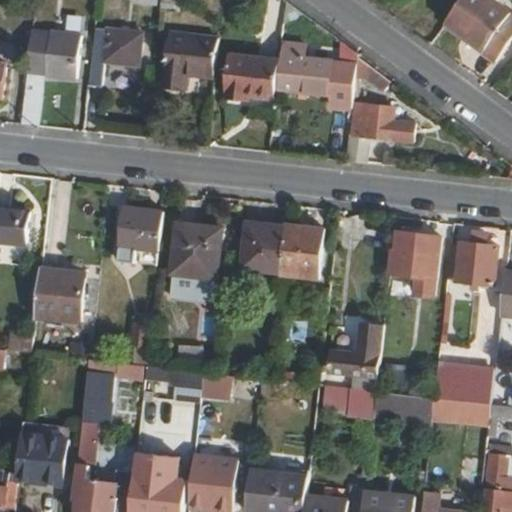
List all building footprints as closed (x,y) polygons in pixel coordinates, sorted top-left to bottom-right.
[(511,13),(492,0),(464,0),(449,22),(486,49),(482,53),(496,63),(511,39),(511,13)] [(446,26),(482,53),(486,49),(449,22),(446,26)] [(108,31),(105,62),(92,61),(90,85),(105,87),(108,64),(140,67),(144,35),(108,31)] [(51,32),(46,74),(77,78),(82,36),(51,32)] [(172,35),(166,85),(187,88),(188,73),(217,76),(221,41),(172,35)] [(286,45),(281,89),(331,95),(329,106),(353,109),(354,98),(355,81),(358,57),(358,54),(344,53),(342,65),(334,64),(306,61),(307,47),(286,45)] [(391,82),(358,57),(355,81),(365,78),(384,91),(391,82)] [(229,58),(225,96),(228,97),(227,102),(249,104),(249,99),(276,102),(280,63),(229,58)] [(28,77),(23,126),(40,128),(45,79),(28,77)] [(353,136),(360,137),(393,141),(416,143),(418,125),(395,122),(397,109),(364,106),(357,105),(353,136)] [(0,209),(0,240),(30,244),(33,214),(0,209)] [(129,210),(123,263),(140,265),(142,251),(163,253),(168,214),(129,210)] [(254,226),(250,270),(286,273),(290,229),(254,226)] [(290,229),(286,273),(285,278),(322,281),(327,231),(291,228),(290,229)] [(178,230),(172,283),(201,286),(202,281),(219,283),(225,231),(206,229),(206,233),(178,230)] [(395,253),(393,275),(420,279),(418,296),(436,299),(439,280),(443,240),(402,236),(400,254),(395,253)] [(0,249),(29,253),(30,244),(0,240),(0,249)] [(463,245),(460,283),(495,287),(500,249),(463,245)] [(44,267),(39,318),(81,322),(86,280),(66,277),(66,270),(44,267)] [(139,326),(137,348),(141,349),(153,350),(155,328),(139,326)] [(365,326),(362,356),(337,353),(335,373),(381,378),(387,327),(365,326)] [(34,350),(35,334),(11,333),(11,349),(34,350)] [(141,349),(139,368),(151,369),(153,350),(141,349)] [(10,353),(0,352),(0,371),(7,372),(10,353)] [(441,367),(437,400),(494,407),(498,373),(441,367)] [(151,369),(149,381),(173,383),(174,371),(151,369)] [(208,375),(206,388),(263,393),(265,381),(222,377),(208,375)] [(379,394),(377,410),(384,410),(435,416),(437,400),(379,394)] [(88,399),(80,475),(92,476),(98,421),(107,423),(110,402),(88,399)] [(437,400),(435,416),(476,421),(492,422),(494,407),(437,400)] [(377,410),(376,421),(383,421),(384,410),(377,410)] [(476,421),(473,445),(490,446),(492,422),(476,421)] [(26,435),(21,479),(66,484),(70,440),(26,435)] [(511,441),(495,440),(486,511),(511,511),(511,480),(509,480),(511,449),(511,441)] [(208,455),(205,484),(235,488),(238,459),(208,455)] [(0,468),(0,483),(10,485),(10,478),(11,469),(0,468)] [(255,471),(250,511),(308,511),(310,496),(313,477),(255,471)] [(138,476),(134,511),(186,511),(190,482),(138,476)] [(0,506),(18,508),(21,480),(10,478),(10,485),(0,483),(0,506)] [(84,481),(80,511),(118,511),(121,484),(84,481)] [(430,492),(427,511),(471,511),(441,508),(442,493),(430,492)] [(308,511),(365,511),(367,502),(310,496),(308,511)] [(367,502),(365,511),(411,511),(387,510),(388,502),(367,500),(367,502)]
